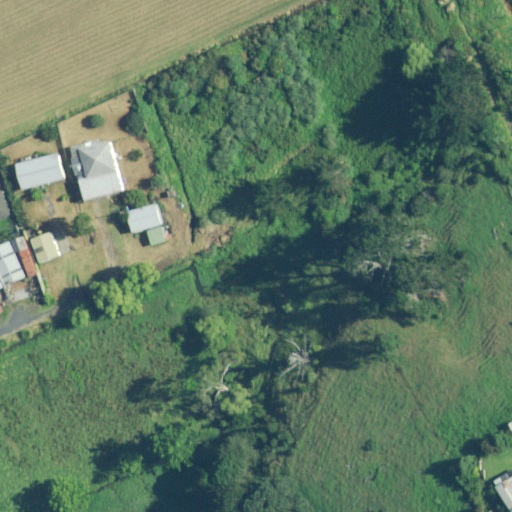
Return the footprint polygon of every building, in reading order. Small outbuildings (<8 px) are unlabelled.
[(99,144),(98,140),(73,146),(87,200),(125,190),(112,141),(99,144)] [(68,178),(62,153),(20,164),(27,189),(68,178)] [(0,218),(13,215),(2,180),(0,180),(0,218)] [(163,223),(157,203),(130,211),(136,232),(163,223)] [(168,240),(164,227),(149,231),(153,244),(168,240)] [(70,253),(61,229),(33,239),(42,263),(70,253)] [(41,273),(27,235),(18,238),(32,276),(41,273)] [(0,271),(7,288),(29,278),(12,239),(0,243),(0,271)] [(511,478),(509,474),(497,482),(511,503),(511,478)]
